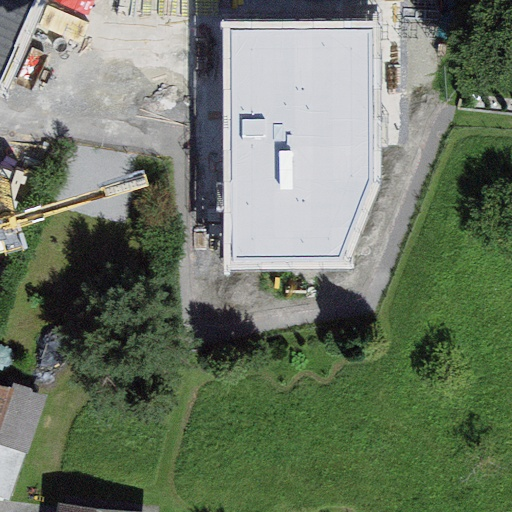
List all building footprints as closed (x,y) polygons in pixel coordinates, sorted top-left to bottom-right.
[(0,0),(0,78),(9,82),(42,0),(0,0)] [(381,30),(239,32),(241,257),(351,259),(379,187),(381,30)] [(0,256),(36,164),(0,149),(0,256)] [(0,437),(18,388),(0,381),(0,437)] [(0,437),(0,488),(17,495),(53,393),(20,381),(18,388),(0,437)]
